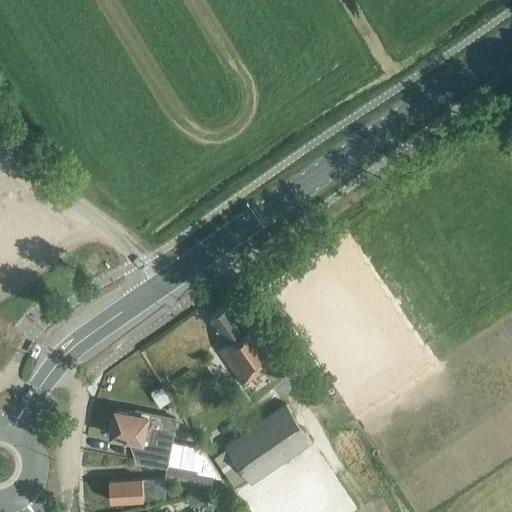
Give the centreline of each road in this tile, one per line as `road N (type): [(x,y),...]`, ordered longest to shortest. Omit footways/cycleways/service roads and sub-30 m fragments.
road 1 (primary): [(156,289),(511,40)]
road 2 (unclassified): [(156,289),(106,228),(41,179),(0,125)]
road 3 (unclassified): [(67,491),(79,394),(55,366)]
road 4 (primary): [(55,366),(156,289)]
